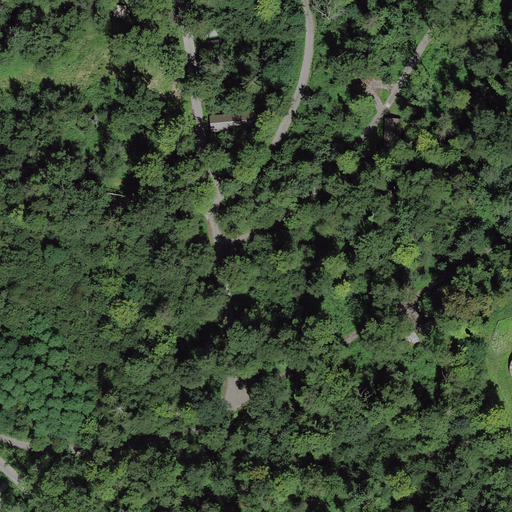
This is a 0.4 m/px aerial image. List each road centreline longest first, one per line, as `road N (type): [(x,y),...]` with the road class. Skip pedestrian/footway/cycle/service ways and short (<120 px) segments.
road 1 (unclassified): [(451,5),(383,110),(313,193),(286,217),(218,246)]
road 2 (unclassified): [(232,391),(294,371),(511,234)]
road 3 (unclassified): [(232,391),(213,422),(163,438),(100,449),(0,437)]
road 4 (unclassified): [(210,192),(263,164),(283,129),(308,55),(305,0)]
road 5 (unclassified): [(210,192),(182,0)]
road 6 (unclassified): [(232,391),(218,246)]
